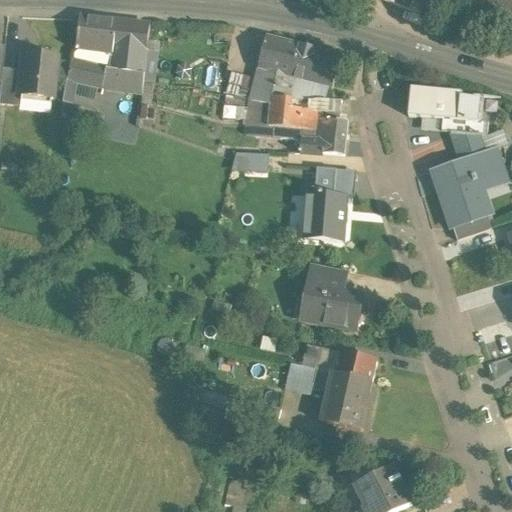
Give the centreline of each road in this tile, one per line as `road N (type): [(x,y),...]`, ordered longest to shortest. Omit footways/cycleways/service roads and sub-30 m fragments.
road 1 (tertiary): [(511,88),(289,20),(0,5)]
road 2 (residential): [(507,511),(473,419),(399,148)]
